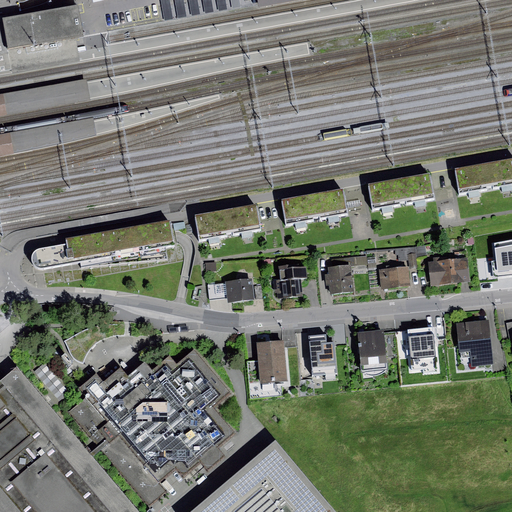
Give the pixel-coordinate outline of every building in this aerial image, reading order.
[(169,0),(160,0),(165,22),(173,20),(169,0)] [(183,0),(173,0),(177,20),(187,18),(183,0)] [(197,0),(188,0),(191,17),(200,16),(197,0)] [(211,0),(202,0),(205,15),(213,13),(211,0)] [(225,0),(215,0),(218,12),(228,11),(225,0)] [(239,0),(230,0),(232,10),(241,8),(239,0)] [(256,0),(259,11),(320,0),(256,0)] [(77,4),(1,18),(2,25),(4,33),(7,55),(76,42),(78,42),(83,41),(79,19),(78,11),(77,4)] [(0,72),(10,71),(9,63),(7,55),(4,33),(2,25),(1,18),(0,18),(0,72)] [(76,42),(7,55),(9,63),(10,71),(11,74),(80,62),(76,42)] [(0,97),(0,115),(90,100),(87,82),(0,97)] [(0,137),(0,155),(17,152),(52,145),(78,139),(96,135),(94,121),(0,137)] [(511,183),(511,158),(455,169),(460,193),(511,183)] [(434,198),(430,174),(369,184),(373,208),(434,198)] [(348,213),(344,190),(282,200),(286,224),(348,213)] [(261,230),(257,204),(195,215),(200,241),(261,230)] [(184,222),(173,224),(175,231),(185,229),(184,222)] [(170,224),(110,235),(115,268),(167,259),(165,247),(175,245),(170,224)] [(115,268),(110,235),(67,243),(68,247),(40,251),(35,254),(32,258),(31,261),(32,265),(35,269),(38,270),(41,271),(81,264),(82,270),(115,268)] [(399,261),(409,260),(408,255),(416,254),(416,246),(366,251),(366,253),(395,250),(396,255),(398,255),(399,261)] [(511,249),(490,252),(494,279),(511,276),(511,249)] [(416,254),(408,255),(409,260),(410,269),(418,268),(416,254)] [(367,256),(354,257),(355,265),(368,264),(367,256)] [(332,259),(333,267),(351,265),(355,265),(354,257),(332,259)] [(433,262),(428,263),(431,286),(470,282),(468,258),(445,261),(444,257),(433,258),(433,262)] [(271,259),(262,260),(263,267),(272,266),(271,259)] [(217,263),(206,263),(206,272),(217,272),(217,263)] [(280,280),(274,281),(275,294),(277,293),(278,299),(303,297),(302,279),(308,279),(307,266),(292,268),(291,265),(279,266),(280,280)] [(333,267),(328,268),(329,274),(325,275),(326,286),(330,286),(331,295),(354,292),(351,265),(333,267)] [(387,270),(379,270),(381,290),(411,287),(409,267),(394,269),(393,265),(386,266),(387,270)] [(252,279),(226,282),(228,298),(228,303),(255,300),(252,279)] [(228,298),(226,282),(208,284),(210,300),(228,298)] [(261,286),(255,287),(256,300),(263,299),(261,286)] [(489,318),(456,322),(459,352),(471,351),(473,366),(494,363),(489,318)] [(138,324),(131,323),(131,329),(132,336),(162,335),(162,332),(157,331),(152,328),(146,326),(138,324)] [(71,340),(65,344),(67,347),(68,351),(72,358),(77,363),(83,365),(85,362),(88,356),(94,348),(102,343),(109,340),(116,339),(125,339),(125,337),(125,332),(124,327),(109,327),(99,328),(91,330),(81,335),(71,340)] [(434,327),(408,328),(409,359),(435,358),(434,327)] [(384,330),(358,332),(362,369),(387,367),(386,358),(384,333),(384,330)] [(327,332),(308,334),(312,374),(337,372),(334,340),(327,341),(327,332)] [(395,332),(384,333),(386,358),(398,357),(395,332)] [(276,339),(256,341),(258,361),(249,362),(252,398),(283,395),(282,385),(275,385),(274,381),(288,380),(285,339),(276,339)] [(89,399),(72,414),(74,416),(96,441),(102,449),(83,464),(68,478),(69,479),(71,482),(87,468),(106,452),(154,509),(173,493),(166,485),(181,472),(192,484),(209,470),(213,474),(231,458),(224,449),(241,434),(219,408),(236,393),(198,349),(180,364),(173,357),(173,356),(156,370),(149,362),(132,377),(124,368),(107,383),(99,374),(82,390),(81,391),(89,399)] [(45,364),(34,373),(49,390),(50,392),(58,402),(69,393),(45,364)] [(141,511),(137,507),(122,490),(104,469),(90,452),(75,435),(62,420),(57,414),(45,400),(40,394),(39,393),(21,372),(5,385),(4,386),(0,389),(0,511),(141,511)] [(342,511),(282,441),(198,511),(342,511)]
